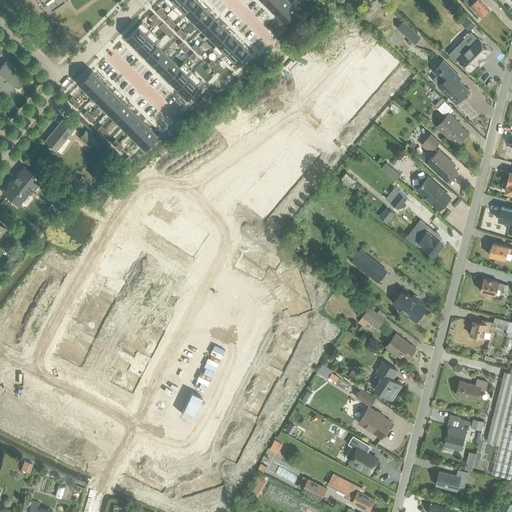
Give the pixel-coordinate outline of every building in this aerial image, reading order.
[(43,0),(46,4),(43,6),(48,13),(51,11),(65,1),(64,0),(43,0)] [(164,0),(172,8),(180,0),(164,0)] [(196,0),(180,0),(172,8),(182,18),(186,14),(198,2),(196,0)] [(290,0),(277,0),(270,7),(278,14),(291,1),(290,0)] [(449,0),(440,0),(448,8),(453,3),(449,0)] [(482,0),(464,0),(464,4),(476,17),(479,15),(481,17),(490,9),(482,0)] [(291,1),(278,14),(285,22),(299,8),(291,1)] [(198,2),(186,14),(193,21),(205,9),(198,2)] [(205,9),(193,21),(201,29),(213,16),(205,9)] [(213,16),(201,29),(208,36),(220,24),(213,16)] [(467,18),(462,23),(470,31),(475,26),(467,18)] [(141,21),(125,37),(135,47),(151,30),(141,21)] [(402,21),(397,27),(415,43),(417,41),(420,37),(402,21)] [(220,24),(208,36),(216,44),(228,31),(220,24)] [(151,30),(135,47),(144,56),(156,44),(157,43),(160,40),(151,30)] [(216,44),(212,47),(222,57),(238,41),(228,31),(216,44)] [(347,31),(340,39),(356,54),(363,45),(347,31)] [(479,38),(458,58),(470,70),(490,50),(479,38)] [(340,39),(333,48),(349,62),(356,54),(340,39)] [(238,41),(222,57),(231,66),(232,66),(242,55),(247,50),(238,41)] [(156,44),(144,56),(152,63),(164,51),(156,44)] [(333,48),(325,56),(342,70),(349,62),(333,48)] [(164,51),(152,63),(159,71),(171,58),(164,51)] [(385,54),(377,62),(394,77),(401,68),(385,54)] [(242,55),(232,66),(235,70),(246,59),(242,55)] [(325,56),(318,64),(335,78),(342,70),(325,56)] [(171,58),(159,71),(167,78),(179,66),(171,58)] [(6,61),(0,67),(0,90),(4,95),(12,87),(11,87),(21,76),(6,61)] [(447,65),(438,74),(444,81),(439,86),(456,103),(468,90),(458,80),(460,78),(444,61),(443,62),(447,65)] [(179,66),(167,78),(176,88),(192,71),(183,62),(179,65),(179,66)] [(377,62),(370,71),(387,85),(394,77),(377,62)] [(318,64),(311,72),(328,86),(335,78),(318,64)] [(91,69),(77,83),(85,90),(98,76),(91,69)] [(287,69),(279,77),(296,91),(303,83),(287,69)] [(192,71),(176,88),(186,97),(191,92),(201,81),(202,81),(192,71)] [(370,71),(363,79),(380,93),(387,85),(370,71)] [(98,76),(85,90),(92,97),(105,84),(98,76)] [(279,77),(272,85),(289,99),(296,91),(279,77)] [(363,79),(356,87),(373,101),(380,93),(363,79)] [(201,81),(191,92),(194,95),(205,85),(201,81)] [(105,84),(92,97),(99,104),(113,91),(105,84)] [(272,85),(265,93),(282,107),(289,99),(272,85)] [(356,87),(349,95),(365,109),(373,101),(356,87)] [(113,91),(99,104),(107,112),(120,98),(113,91)] [(265,93),(258,101),(275,115),(282,107),(265,93)] [(349,95),(342,103),(358,117),(365,109),(349,95)] [(120,98),(107,112),(114,119),(127,105),(120,98)] [(459,123),(450,114),(453,110),(441,98),(435,105),(447,117),(438,126),(457,144),(468,133),(458,124),(459,123)] [(258,101),(251,109),(267,124),(275,115),(258,101)] [(342,103),(335,111),(351,126),(358,117),(342,103)] [(127,105),(114,119),(121,126),(135,113),(127,105)] [(251,109),(245,116),(261,130),(267,124),(251,109)] [(135,113),(121,126),(129,133),(142,120),(135,113)] [(50,146),(56,150),(75,128),(63,118),(44,141),(48,144),(47,145),(49,147),(50,146)] [(142,120),(129,133),(136,141),(149,127),(142,120)] [(224,121),(217,129),(233,143),(240,135),(224,121)] [(149,127),(136,141),(143,148),(157,134),(149,127)] [(217,129),(210,137),(226,152),(233,143),(217,129)] [(80,137),(90,146),(95,139),(85,131),(80,137)] [(422,144),(430,151),(439,141),(431,134),(422,144)] [(210,137),(203,146),(219,160),(226,152),(210,137)] [(310,141),(303,149),(319,163),(326,155),(310,141)] [(203,146),(196,154),(212,168),(219,160),(203,146)] [(303,149),(295,157),(312,171),(319,163),(303,149)] [(452,167),(455,164),(439,149),(427,162),(448,181),(457,171),(452,167)] [(196,154),(189,162),(205,176),(212,168),(196,154)] [(295,157),(288,165),(305,179),(312,171),(295,157)] [(189,162),(184,168),(200,182),(205,176),(189,162)] [(386,162),(382,167),(396,179),(400,174),(386,162)] [(288,165),(281,173),(298,187),(305,179),(288,165)] [(28,192),(30,194),(41,180),(36,176),(35,174),(34,175),(24,167),(4,192),(19,204),(28,192)] [(355,180),(346,172),(336,184),(345,192),(355,180)] [(281,173),(274,181),(291,196),(298,187),(281,173)] [(439,209),(450,197),(428,177),(417,189),(439,209)] [(274,181),(267,190),(284,204),(291,196),(274,181)] [(395,188),(386,199),(399,209),(408,198),(395,188)] [(267,190),(260,198),(276,212),(284,204),(267,190)] [(97,208),(101,202),(91,195),(87,201),(97,208)] [(260,198),(253,206),(269,220),(276,212),(260,198)] [(58,207),(50,200),(44,207),(52,214),(58,207)] [(161,205),(144,223),(155,233),(171,215),(165,211),(166,210),(161,205)] [(388,206),(379,215),(387,222),(395,213),(388,206)] [(511,208),(502,206),(499,219),(511,222),(509,229),(511,230),(511,208)] [(171,215),(155,233),(166,242),(182,225),(176,220),(177,219),(171,214),(171,215)] [(182,225),(166,242),(177,252),(192,234),(187,229),(188,229),(182,224),(182,225)] [(433,236),(428,232),(424,237),(420,243),(425,246),(435,255),(444,244),(434,235),(433,236)] [(192,234),(177,252),(188,261),(203,243),(198,239),(199,238),(193,233),(192,234)] [(115,239),(108,250),(126,262),(133,251),(133,250),(127,246),(115,239)] [(131,240),(127,246),(133,250),(133,251),(138,254),(142,247),(131,240)] [(490,254),(511,259),(511,256),(511,246),(493,242),(490,254)] [(45,250),(37,262),(56,275),(60,269),(61,269),(65,263),(45,250)] [(107,250),(100,261),(112,269),(119,273),(126,262),(108,250),(107,250)] [(360,250),(352,261),(378,281),(386,271),(360,250)] [(161,261),(157,268),(162,271),(163,270),(169,274),(172,268),(161,261)] [(236,261),(229,272),(235,275),(239,269),(240,270),(243,264),(236,261)] [(37,262),(29,273),(48,287),(52,281),(53,281),(57,275),(56,275),(37,262)] [(112,269),(108,275),(119,282),(123,275),(119,273),(112,269)] [(235,275),(228,288),(240,295),(251,276),(240,270),(239,269),(235,275)] [(162,271),(155,282),(174,293),(181,282),(169,274),(163,270),(162,271)] [(29,273),(21,285),(40,298),(44,293),(45,293),(49,287),(48,287),(29,273)] [(240,295),(240,296),(252,302),(259,290),(263,283),(262,282),(251,276),(240,295)] [(263,283),(259,290),(265,294),(272,282),(265,278),(262,282),(263,283)] [(497,288),(503,289),(504,283),(499,282),(499,281),(484,278),(481,290),(496,294),(497,288)] [(148,293),(155,298),(167,305),(175,294),(174,293),(155,282),(148,293)] [(21,285),(13,297),(32,310),(36,305),(37,305),(41,299),(40,298),(21,285)] [(271,303),(266,305),(268,312),(267,312),(269,316),(289,310),(286,299),(289,298),(287,289),(274,293),(269,298),(271,303)] [(144,290),(140,297),(151,304),(155,298),(148,293),(144,290)] [(350,295),(343,290),(340,294),(347,299),(350,295)] [(416,320),(426,308),(408,294),(409,293),(407,292),(403,290),(393,302),(401,309),(399,312),(406,318),(409,315),(416,320)] [(89,293),(82,305),(101,316),(107,304),(108,304),(101,300),(89,293)] [(105,294),(101,300),(108,304),(107,304),(112,307),(116,300),(105,294)] [(364,303),(356,296),(351,303),(360,309),(364,303)] [(13,297),(5,309),(24,322),(28,317),(29,317),(33,311),(32,310),(13,297)] [(81,305),(74,317),(87,324),(94,328),(95,327),(101,316),(82,305),(81,305)] [(363,316),(379,327),(385,318),(370,307),(363,316)] [(5,309),(0,316),(0,323),(16,334),(20,328),(21,329),(25,323),(24,322),(5,309)] [(289,310),(269,316),(270,321),(271,320),(273,327),(278,326),(279,331),(286,333),(299,329),(296,321),(293,322),(289,310)] [(144,313),(140,320),(144,322),(145,322),(152,326),(155,320),(144,313)] [(511,337),(511,321),(494,317),(492,325),(506,328),(506,331),(508,332),(506,336),(511,337)] [(491,333),(489,333),(492,321),(482,319),(481,322),(473,320),(470,334),(490,339),(491,333)] [(144,322),(138,334),(157,344),(158,345),(165,333),(152,326),(145,322),(144,322)] [(87,324),(83,330),(95,336),(99,329),(95,327),(94,328),(87,324)] [(403,353),(408,358),(416,348),(396,333),(386,346),(400,356),(403,353)] [(132,345),(131,346),(138,349),(150,356),(157,344),(138,334),(132,345)] [(59,344),(55,351),(75,364),(83,351),(75,346),(63,339),(60,344),(59,344)] [(79,340),(75,346),(83,351),(86,353),(89,347),(79,340)] [(127,342),(123,349),(134,355),(138,349),(131,346),(132,345),(127,342)] [(272,342),(265,354),(283,364),(290,353),(290,352),(284,349),(272,342)] [(287,343),(284,349),(290,352),(290,353),(295,356),(299,349),(287,343)] [(264,353),(257,365),(269,372),(277,376),(283,364),(265,354),(264,353)] [(119,359),(116,365),(119,367),(126,371),(129,365),(119,359)] [(382,376),(375,387),(391,398),(400,384),(391,378),(397,370),(383,361),(376,372),(382,376)] [(333,371),(322,364),(317,372),(328,379),(329,376),(332,372),(333,371)] [(119,367),(111,380),(131,392),(135,385),(135,384),(138,379),(126,371),(119,367)] [(356,380),(360,370),(353,367),(349,377),(356,380)] [(511,478),(511,367),(510,373),(504,371),(486,442),(499,445),(492,474),(511,478)] [(269,372),(266,378),(277,385),(281,378),(277,376),(269,372)] [(332,372),(329,376),(337,381),(340,377),(332,372)] [(480,388),(485,389),(487,381),(477,379),(476,384),(460,380),(456,394),(477,399),(480,388)] [(6,385),(0,395),(0,408),(7,413),(11,406),(19,394),(13,390),(14,390),(6,385)] [(245,387),(238,399),(239,399),(258,410),(264,399),(265,399),(257,394),(245,387)] [(261,388),(257,394),(265,399),(264,399),(268,402),(272,395),(261,388)] [(361,389),(356,396),(370,406),(375,398),(361,389)] [(307,391),(302,401),(306,403),(312,394),(307,391)] [(239,399),(232,411),(244,419),(251,422),(251,421),(258,410),(239,399)] [(37,404),(25,424),(38,432),(43,424),(50,412),(44,409),(45,408),(37,404)] [(7,413),(5,416),(11,420),(18,409),(11,406),(7,413)] [(382,436),(391,421),(368,407),(359,422),(382,436)] [(446,440),(445,445),(461,449),(463,444),(467,426),(469,426),(470,420),(460,418),(458,427),(450,425),(446,440)] [(244,419),(241,425),(252,431),(256,425),(251,421),(251,422),(244,419)] [(482,430),(484,421),(473,419),(471,428),(482,430)] [(291,435),(296,425),(289,422),(284,432),(291,435)] [(38,432),(36,435),(42,438),(49,428),(43,424),(38,432)] [(60,445),(73,452),(85,432),(78,428),(77,428),(72,425),(65,437),(60,445)] [(221,433),(214,445),(233,456),(239,445),(240,444),(234,440),(221,433)] [(59,434),(52,444),(58,448),(60,445),(65,437),(59,434)] [(237,434),(234,440),(240,444),(239,445),(245,448),(248,441),(237,434)] [(369,445),(353,435),(348,444),(357,449),(350,460),(370,472),(378,459),(365,452),(369,445)] [(284,443),(281,450),(286,453),(289,445),(284,443)] [(471,443),(467,463),(485,467),(490,448),(471,443)] [(270,449),(276,452),(279,447),(273,444),(270,449)] [(213,445),(207,457),(219,464),(226,468),(227,467),(233,456),(214,445),(213,445)] [(24,460),(22,469),(30,471),(33,463),(24,460)] [(138,474),(134,480),(135,480),(146,487),(157,468),(145,461),(138,474)] [(261,463),(258,468),(264,471),(267,466),(261,463)] [(219,464),(215,470),(227,476),(231,470),(227,467),(226,468),(219,464)] [(157,468),(146,487),(157,494),(162,487),(169,475),(157,468)] [(132,470),(125,481),(132,485),(135,480),(134,480),(138,474),(132,470)] [(457,490),(458,486),(464,487),(468,472),(458,470),(457,475),(440,471),(436,485),(457,490)] [(196,472),(191,473),(196,494),(207,491),(208,495),(217,493),(214,480),(210,475),(204,476),(203,471),(196,473),(196,472)] [(175,482),(173,488),(176,501),(185,499),(184,496),(196,494),(191,473),(187,473),(187,474),(180,476),(181,481),(175,482)] [(348,491),(345,497),(353,501),(352,501),(369,509),(375,499),(358,490),(360,487),(333,473),(330,479),(333,480),(332,483),(348,491)] [(259,475),(249,490),(256,495),(266,480),(259,475)] [(308,478),(302,492),(320,501),(326,488),(308,478)] [(319,511),(322,506),(270,483),(264,496),(298,511),(319,511)] [(157,494),(154,498),(161,502),(168,491),(162,487),(157,494)] [(52,511),(53,511),(38,507),(39,502),(32,500),(28,511),(52,511)] [(511,504),(505,501),(499,511),(509,511),(511,506),(511,504)]
